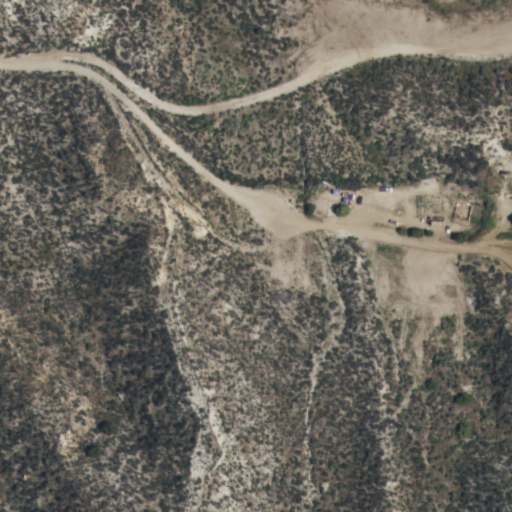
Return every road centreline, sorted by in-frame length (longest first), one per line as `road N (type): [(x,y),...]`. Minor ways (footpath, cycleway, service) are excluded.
road 1 (track): [(18,56),(99,77),(184,157),(268,209),(382,238),(473,246),(511,265)]
road 2 (track): [(0,56),(69,55),(155,101),(208,109),(277,91),(372,49),(491,55),(511,46)]
